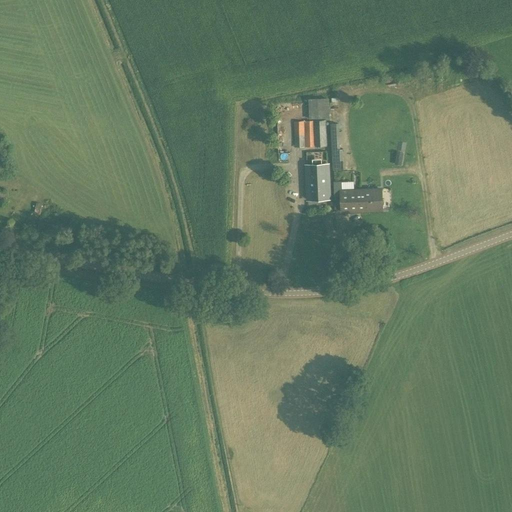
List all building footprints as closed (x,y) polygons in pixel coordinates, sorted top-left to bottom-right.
[(328,97),(307,98),(308,119),(329,118),(328,97)] [(325,118),(293,120),(295,147),(327,145),(325,118)] [(342,150),(332,150),(333,170),(343,170),(342,150)] [(308,199),(328,199),(327,166),(307,167),(308,199)] [(341,212),(381,210),(381,189),(340,191),(341,212)]
